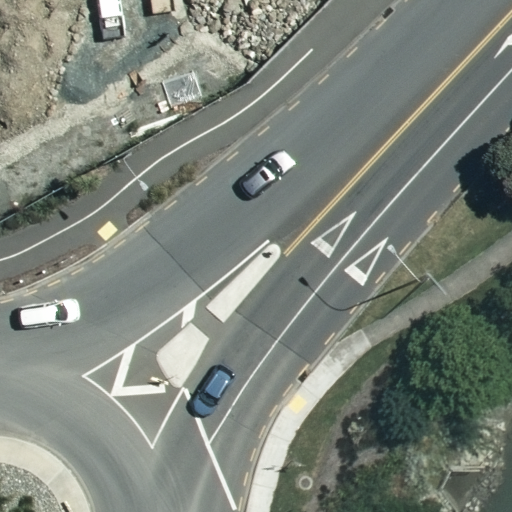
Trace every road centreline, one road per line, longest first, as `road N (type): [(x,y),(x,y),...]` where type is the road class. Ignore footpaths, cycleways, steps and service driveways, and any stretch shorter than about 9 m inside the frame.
road 1 (trunk): [(14,392),(233,226),(380,147)]
road 2 (trunk): [(380,147),(318,282),(163,511)]
road 3 (trunk): [(380,147),(511,13)]
road 4 (trunk): [(14,392),(56,406),(92,431),(119,466),(136,511)]
